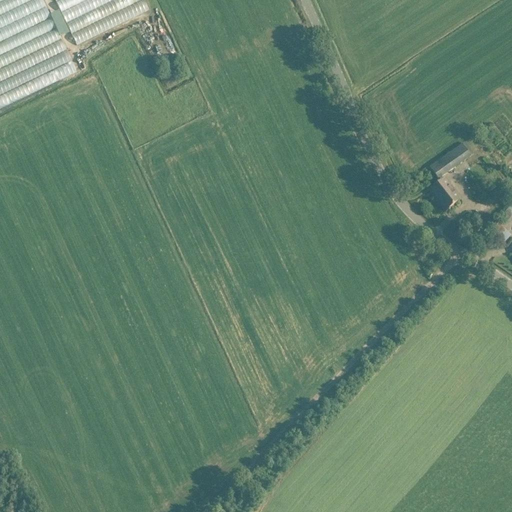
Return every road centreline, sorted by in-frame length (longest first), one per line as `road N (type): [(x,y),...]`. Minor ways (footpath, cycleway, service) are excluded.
road 1 (unclassified): [(511,289),(404,214),(302,0)]
road 2 (track): [(207,511),(462,256)]
